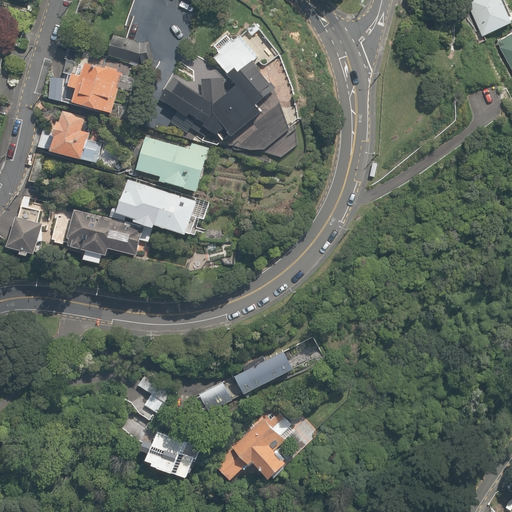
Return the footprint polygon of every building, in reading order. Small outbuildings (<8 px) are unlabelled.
[(480,0),(478,1),(493,39),(511,30),(511,2),(511,0),(480,0)] [(281,160),(300,149),(296,125),(291,130),(277,91),(255,66),(260,62),(230,30),(213,47),(220,54),(214,59),(232,78),(229,81),(237,91),(225,101),(224,82),(202,83),(201,99),(179,81),(162,103),(219,142),(281,160)] [(151,44),(114,37),(110,59),(147,66),(151,44)] [(76,75),(73,90),(78,91),(75,107),(114,114),(121,70),(83,64),(81,76),(76,75)] [(66,78),(51,77),(50,99),(64,101),(66,78)] [(53,156),(98,163),(101,143),(90,141),(91,133),(84,132),(86,117),(63,113),(62,124),(59,124),(53,156)] [(40,134),(36,151),(52,154),(55,137),(40,134)] [(198,194),(210,149),(193,144),(192,147),(188,146),(187,150),(145,139),(136,174),(161,180),(160,184),(198,194)] [(128,179),(117,216),(137,222),(136,226),(156,232),(157,228),(187,238),(199,201),(128,179)] [(42,213),(23,208),(20,220),(17,219),(10,248),(23,251),(21,257),(29,259),(31,253),(35,254),(43,226),(39,225),(42,213)] [(73,216),(58,213),(51,242),(66,245),(73,216)] [(84,261),(105,266),(107,260),(111,261),(113,252),(139,258),(145,235),(140,234),(141,232),(134,230),(134,229),(125,227),(126,225),(78,214),(68,254),(85,258),(84,261)] [(231,370),(243,395),(294,370),(282,346),(231,370)] [(151,396),(145,405),(165,418),(180,393),(147,372),(137,388),(151,396)] [(223,382),(195,399),(206,417),(234,400),(223,382)] [(280,451),(289,442),(266,419),(216,469),(234,488),(252,470),(272,489),(295,466),(280,451)] [(202,448),(162,432),(148,466),(194,485),(202,448)]
